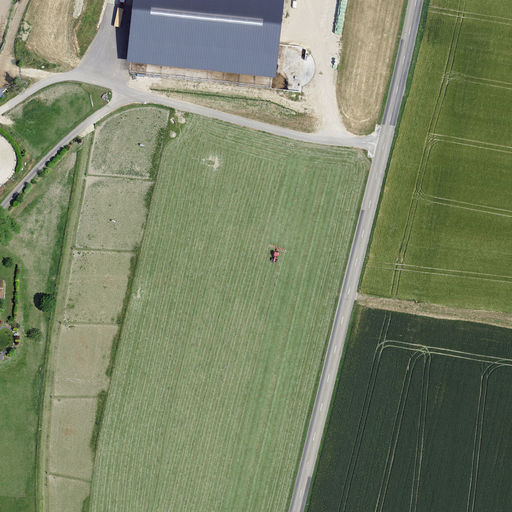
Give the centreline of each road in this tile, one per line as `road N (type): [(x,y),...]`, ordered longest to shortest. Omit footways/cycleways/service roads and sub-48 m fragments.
road 1 (secondary): [(416,0),(297,511)]
road 2 (track): [(384,144),(278,131),(136,94),(79,127),(0,209)]
road 3 (track): [(348,294),(511,319)]
road 4 (track): [(0,111),(61,77),(136,94)]
